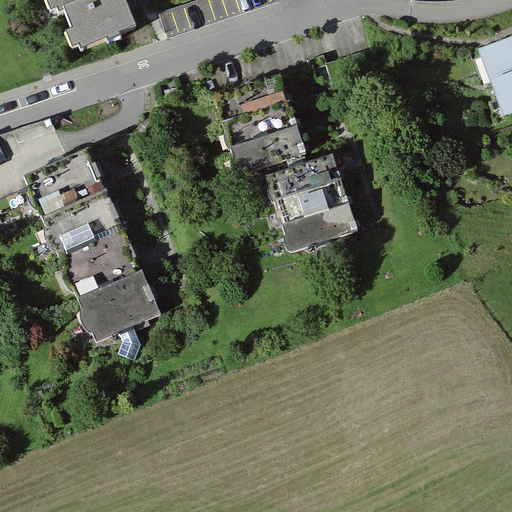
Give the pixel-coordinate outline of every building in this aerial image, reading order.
[(47,0),(52,11),(58,8),(60,12),(66,10),(73,27),(67,30),(74,45),(82,42),(84,46),(109,36),(110,39),(121,35),(119,31),(137,24),(126,0),(47,0)] [(511,37),(480,49),(483,58),(475,61),(483,82),(490,79),(511,70),(511,37)] [(311,67),(280,78),(287,99),(291,110),(382,80),(371,49),(326,64),(327,67),(313,72),(311,67)] [(511,112),(511,70),(490,79),(498,101),(491,104),(497,119),(511,112)] [(236,92),(216,99),(222,120),(287,99),(280,78),(259,85),(253,83),(245,84),(240,87),(236,92)] [(287,99),(222,120),(230,145),(296,124),(291,110),(287,99)] [(296,124),(230,145),(240,174),(305,153),(296,124)] [(88,148),(26,176),(29,184),(27,186),(26,190),(27,195),(29,202),(31,206),(35,209),(38,212),(41,211),(47,227),(45,227),(45,232),(45,237),(46,242),(49,246),(52,249),(56,251),(58,250),(65,267),(63,268),(62,272),(63,277),(64,283),(67,288),(70,291),(73,293),(76,292),(83,309),(81,310),(80,314),(81,319),(82,324),(86,329),(88,331),(91,334),(93,333),(97,341),(118,332),(123,342),(119,354),(134,361),(141,345),(132,326),(161,314),(88,148)] [(333,154),(267,176),(275,200),(340,178),(333,154)] [(340,178),(275,200),(283,225),(349,203),(340,178)] [(349,203),(283,225),(286,235),(285,235),(284,240),(285,245),(287,248),(289,251),(291,252),(358,229),(349,203)]
